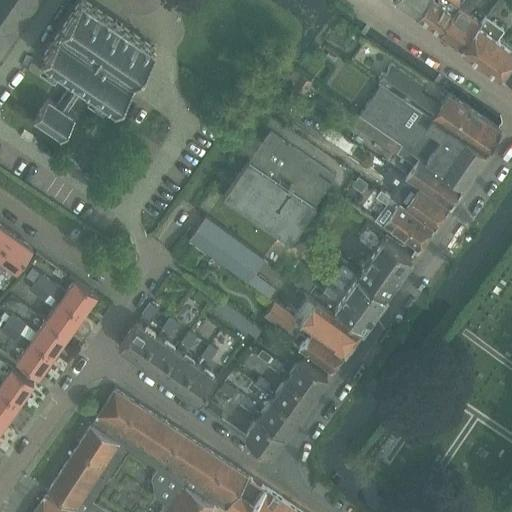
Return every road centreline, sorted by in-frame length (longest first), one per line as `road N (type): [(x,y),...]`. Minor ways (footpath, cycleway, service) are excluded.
road 1 (residential): [(273,475),(511,143)]
road 2 (residential): [(95,355),(134,294),(0,201)]
road 3 (residential): [(273,475),(95,355)]
road 4 (residential): [(511,105),(370,8)]
road 5 (residential): [(0,488),(95,355)]
